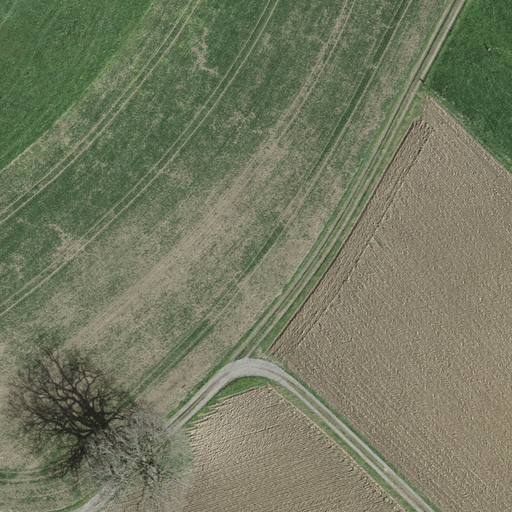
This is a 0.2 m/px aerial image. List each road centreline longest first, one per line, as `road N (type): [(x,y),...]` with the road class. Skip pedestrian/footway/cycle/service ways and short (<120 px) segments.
road 1 (track): [(457,0),(347,210),(226,371)]
road 2 (track): [(422,511),(267,367),(226,371)]
road 3 (track): [(226,371),(91,506)]
